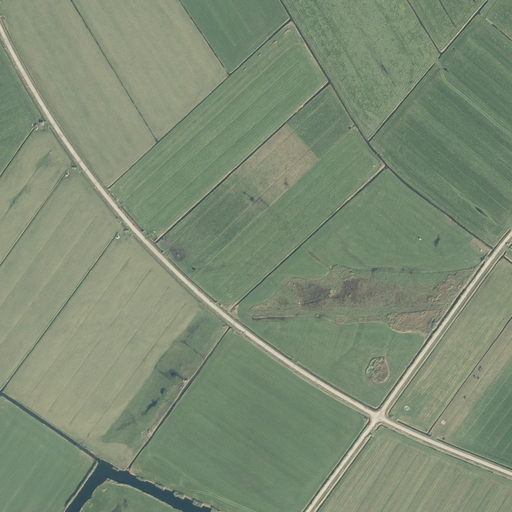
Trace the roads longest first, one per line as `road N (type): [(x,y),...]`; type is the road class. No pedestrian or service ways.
road 1 (unclassified): [(0,28),(75,160),(155,252),(254,340),(377,416)]
road 2 (track): [(377,416),(511,474)]
